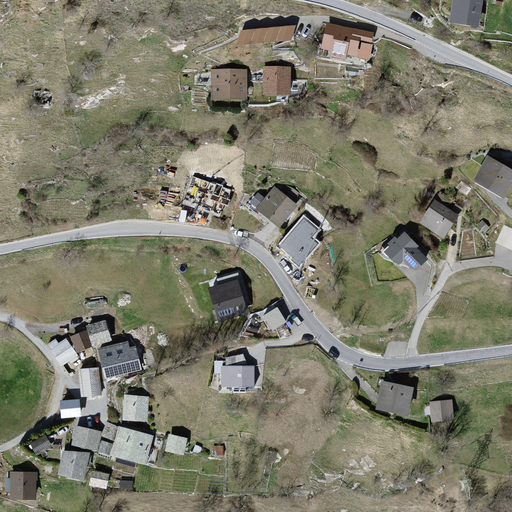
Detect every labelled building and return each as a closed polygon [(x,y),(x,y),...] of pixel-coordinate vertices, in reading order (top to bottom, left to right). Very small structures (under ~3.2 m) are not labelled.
[(453,0),(450,22),(475,26),(479,0),(453,0)] [(372,34),(328,24),(322,48),(331,50),(330,55),(344,59),(345,54),(355,56),(359,38),(370,41),(372,34)] [(294,26),(242,31),(238,44),(290,39),(294,26)] [(372,45),(362,43),(359,57),(369,59),(372,45)] [(289,68),(265,68),(264,93),(289,93),(289,68)] [(245,71),(213,71),(213,98),(245,98),(245,71)] [(474,180),(503,196),(511,180),(511,170),(487,157),(474,180)] [(282,190),(296,196),(300,188),(285,182),(282,190)] [(296,208),(273,189),(253,213),(276,232),(296,208)] [(414,224),(442,242),(457,219),(429,201),(414,224)] [(317,229),(304,218),(281,246),(294,257),(292,260),(298,266),(317,243),(310,238),(317,229)] [(511,226),(505,224),(498,240),(508,244),(511,234),(511,226)] [(416,270),(427,259),(400,233),(382,252),(392,262),(416,270)] [(245,312),(236,280),(209,288),(218,320),(245,312)] [(284,322),(277,308),(253,321),(244,334),(264,335),(284,322)] [(105,323),(88,329),(94,349),(112,343),(105,323)] [(86,333),(71,339),(79,356),(93,349),(86,333)] [(55,340),(46,347),(68,376),(72,373),(68,366),(79,358),(67,342),(60,347),(55,340)] [(101,360),(107,381),(134,374),(128,353),(101,360)] [(221,389),(254,390),(254,367),(247,367),(243,354),(225,357),(226,361),(213,361),(214,373),(221,373),(221,389)] [(97,366),(79,368),(82,397),(100,395),(97,366)] [(377,409),(407,415),(412,389),(382,383),(377,409)] [(130,398),(130,424),(152,424),(152,398),(130,398)] [(78,400),(62,401),(63,417),(79,415),(78,400)] [(426,424),(450,424),(450,402),(426,402),(426,424)] [(101,453),(104,434),(80,430),(77,449),(101,453)] [(158,438),(124,431),(118,460),(152,467),(158,438)] [(32,446),(37,454),(50,447),(44,438),(32,446)] [(193,441),(174,438),(171,455),(190,458),(193,441)] [(95,457),(69,454),(66,481),(93,483),(95,457)] [(35,499),(36,473),(11,472),(10,499),(35,499)] [(100,477),(99,489),(113,491),(114,479),(100,477)]
